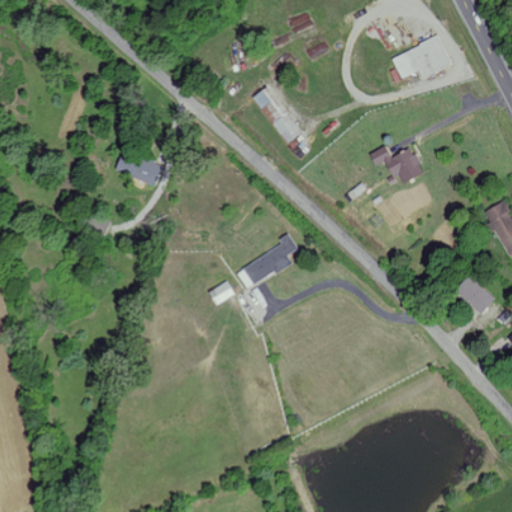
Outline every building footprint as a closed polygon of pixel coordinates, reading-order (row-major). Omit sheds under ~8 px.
[(391,58),(402,80),(419,72),(423,79),(452,66),(438,36),(391,58)] [(289,144),(303,133),(265,87),(252,99),(289,144)] [(404,185),(425,173),(410,147),(391,158),(384,147),(369,156),(375,167),(383,162),(393,179),(399,176),(404,185)] [(132,176),(154,187),(164,167),(142,156),(132,176)] [(487,210),(506,257),(511,254),(511,218),(505,202),(487,210)] [(281,245),(237,273),(247,290),(292,263),(288,256),(298,250),(289,235),(279,241),(281,245)] [(454,292),(481,316),(495,300),(468,276),(454,292)] [(216,307),(236,295),(228,281),(208,294),(216,307)]
